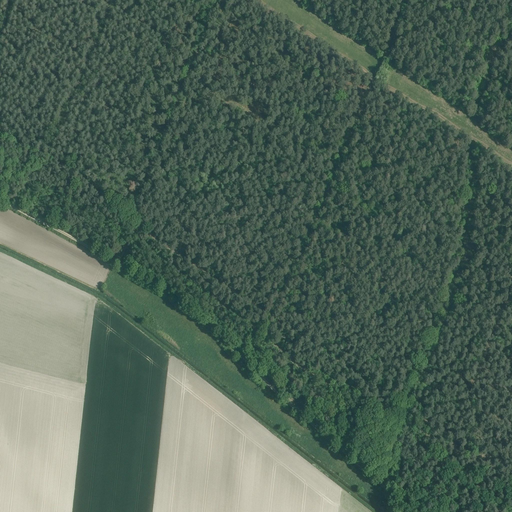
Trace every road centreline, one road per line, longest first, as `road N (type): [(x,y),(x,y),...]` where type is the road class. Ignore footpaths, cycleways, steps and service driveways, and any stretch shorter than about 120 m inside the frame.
road 1 (track): [(391,497),(195,312),(0,199)]
road 2 (track): [(218,0),(129,223)]
road 3 (track): [(129,223),(72,170),(0,133)]
